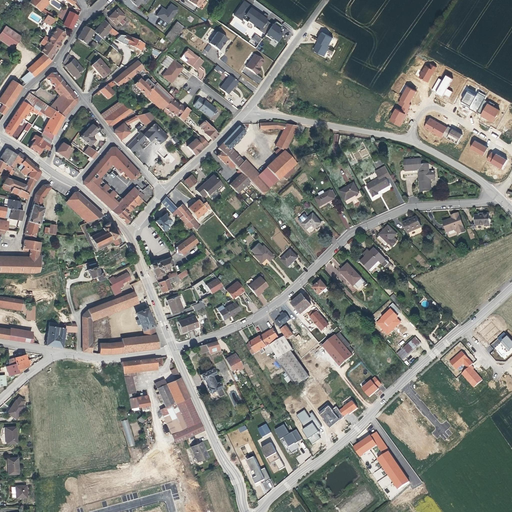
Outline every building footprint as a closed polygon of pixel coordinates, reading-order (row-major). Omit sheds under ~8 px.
[(31,0),(29,3),(38,10),(47,1),(47,0),(64,0),(73,6),(75,3),(75,2),(74,0),(31,0)] [(49,3),(47,1),(38,10),(41,12),(49,3)] [(262,30),(269,18),(243,1),(234,15),(242,20),(245,15),(250,18),(248,21),(262,30)] [(178,10),(171,4),(166,11),(162,8),(159,12),(157,16),(168,24),(178,10)] [(125,16),(117,8),(112,13),(108,17),(116,25),(119,22),(122,19),(125,16)] [(69,12),(62,25),(71,30),(78,17),(75,15),(69,12)] [(53,19),(47,16),(44,22),(51,26),(54,20),(53,19)] [(120,35),(112,29),(104,20),(98,27),(93,32),(97,35),(101,39),(103,40),(109,33),(116,39),(120,35)] [(176,22),(164,37),(171,42),(183,27),(176,22)] [(21,37),(5,26),(0,33),(0,39),(13,49),(21,37)] [(86,44),(93,31),(85,26),(81,32),(77,39),(86,44)] [(45,36),(43,39),(49,43),(57,48),(61,44),(59,43),(63,38),(65,34),(56,28),(49,39),(45,36)] [(216,32),(207,44),(212,47),(217,51),(225,39),(216,32)] [(333,38),(322,32),(317,40),(318,41),(313,50),(324,57),(329,48),(328,47),(333,38)] [(255,34),(251,39),(259,44),(262,38),(255,34)] [(127,35),(124,35),(121,40),(123,41),(133,46),(131,49),(133,50),(134,51),(136,48),(141,50),(145,44),(127,35)] [(44,54),(50,60),(54,53),(57,48),(49,43),(43,39),(41,43),(45,46),(42,52),(44,54)] [(111,45),(116,49),(122,43),(117,39),(111,45)] [(154,48),(151,53),(157,57),(160,52),(154,48)] [(203,61),(187,49),(183,54),(180,58),(186,62),(185,63),(196,71),(199,67),(198,66),(199,65),(200,65),(203,61)] [(23,82),(26,84),(28,82),(51,61),(50,60),(44,54),(27,70),(29,72),(21,79),(23,82)] [(264,61),(255,54),(246,67),(256,74),(260,69),(258,68),(261,65),(264,61)] [(82,70),(73,59),(72,60),(71,59),(68,55),(63,63),(65,65),(64,66),(73,77),(78,73),(82,70)] [(177,76),(183,67),(174,60),(168,56),(161,64),(167,69),(161,76),(171,83),(175,78),(174,78),(176,76),(177,76)] [(110,71),(99,59),(91,65),(97,72),(102,78),(110,71)] [(137,61),(112,81),(115,84),(118,87),(143,67),(137,61)] [(427,83),(436,67),(427,62),(418,77),(427,83)] [(217,65),(214,69),(222,75),(225,71),(217,65)] [(51,73),(46,78),(52,85),(55,88),(54,89),(59,96),(50,107),(55,111),(64,118),(77,103),(77,98),(55,73),(51,73)] [(237,81),(229,75),(219,88),(227,94),(233,87),(237,81)] [(442,80),(438,78),(432,91),(442,96),(443,95),(449,98),(452,91),(447,89),(452,79),(445,75),(442,80)] [(172,100),(173,98),(156,83),(152,78),(149,81),(147,79),(143,82),(139,79),(134,84),(140,90),(161,110),(164,107),(172,100)] [(282,93),(287,86),(276,79),(271,85),(282,93)] [(0,112),(4,115),(22,88),(12,81),(0,98),(0,102),(3,105),(0,109),(0,112)] [(105,86),(96,93),(98,95),(101,93),(103,95),(107,99),(114,93),(109,88),(115,84),(112,81),(105,86)] [(396,106),(388,122),(401,127),(411,105),(410,104),(416,91),(406,86),(396,106)] [(173,87),(169,92),(174,97),(179,92),(173,87)] [(467,90),(460,104),(477,112),(485,95),(478,92),(476,95),(467,90)] [(29,93),(23,102),(43,114),(48,106),(29,93)] [(204,101),(199,98),(193,105),(210,118),(213,113),(215,109),(210,106),(207,104),(208,104),(204,101)] [(131,111),(121,99),(100,115),(108,125),(112,125),(131,111)] [(178,116),(185,108),(181,105),(180,106),(177,103),(172,100),(164,107),(174,115),(175,114),(178,116)] [(5,133),(10,136),(12,133),(22,119),(24,120),(29,112),(32,114),(33,112),(44,118),(45,116),(43,114),(23,102),(5,129),(5,133)] [(494,123),(499,109),(486,104),(480,117),(494,123)] [(50,119),(50,118),(55,111),(50,107),(48,106),(43,114),(45,116),(50,119)] [(178,116),(178,117),(183,121),(191,111),(185,107),(185,108),(178,116)] [(40,137),(51,144),(54,135),(64,118),(55,111),(50,118),(50,119),(44,130),(40,136),(40,137)] [(148,113),(136,116),(138,119),(144,125),(152,118),(148,113)] [(456,145),(462,135),(429,117),(424,127),(456,145)] [(114,133),(120,140),(125,135),(130,132),(126,127),(128,125),(127,124),(134,121),(132,118),(125,121),(114,130),(114,133)] [(22,124),(24,120),(22,119),(12,133),(14,134),(21,123),(22,124)] [(204,121),(199,126),(204,131),(203,132),(212,141),(215,137),(218,134),(204,121)] [(287,146),(297,127),(286,124),(276,123),(276,127),(265,128),(265,129),(276,128),(283,130),(275,146),(284,151),(287,146)] [(131,152),(145,138),(149,142),(153,138),(159,144),(167,136),(154,124),(143,135),(140,132),(139,133),(139,134),(126,147),(131,152)] [(91,125),(80,137),(89,146),(94,140),(93,139),(94,138),(94,137),(94,136),(93,136),(93,135),(93,134),(97,130),(91,125)] [(262,194),(267,189),(229,149),(230,147),(231,146),(234,143),(236,144),(239,141),(237,139),(241,135),(244,132),(238,126),(217,148),(221,152),(235,166),(239,171),(241,173),(249,182),(262,194)] [(33,142),(29,149),(33,152),(38,155),(43,147),(49,151),(50,146),(39,139),(35,136),(31,141),(33,142)] [(170,139),(173,145),(179,142),(176,136),(170,139)] [(203,148),(208,144),(200,136),(196,140),(195,139),(186,146),(194,156),(200,151),(198,150),(202,147),(203,148)] [(40,137),(39,139),(50,146),(51,144),(40,137)] [(483,156),(487,147),(474,140),(469,149),(483,156)] [(66,159),(72,149),(62,143),(56,152),(66,159)] [(83,153),(87,148),(83,144),(79,150),(83,153)] [(109,162),(120,173),(130,164),(114,147),(111,148),(104,156),(109,162)] [(229,149),(267,189),(270,186),(258,174),(245,160),(243,162),(230,147),(229,149)] [(83,153),(92,159),(97,153),(93,150),(92,151),(87,148),(83,153)] [(6,149),(0,157),(0,161),(9,167),(17,156),(6,149)] [(258,174),(270,186),(282,176),(291,167),(295,164),(283,151),(273,160),(258,174)] [(486,160),(501,169),(507,160),(491,151),(486,160)] [(232,169),(235,166),(221,152),(216,156),(225,164),(226,163),(232,169)] [(170,164),(175,159),(169,153),(164,158),(170,164)] [(21,156),(18,154),(17,156),(9,167),(11,168),(13,169),(17,163),(21,156)] [(39,173),(39,171),(31,163),(30,163),(22,156),(21,156),(17,163),(20,165),(18,168),(21,171),(27,176),(30,178),(35,180),(39,173)] [(122,200),(97,177),(109,162),(104,156),(83,181),(83,185),(117,215),(137,195),(139,193),(133,188),(122,200)] [(421,158),(405,158),(406,168),(418,168),(419,171),(419,189),(422,189),(429,189),(429,177),(434,177),(434,170),(428,170),(428,163),(421,163),(421,158)] [(9,167),(0,161),(0,172),(2,168),(9,172),(11,168),(9,167)] [(130,164),(120,173),(122,175),(124,173),(125,174),(127,177),(130,180),(134,176),(136,179),(140,175),(130,164)] [(295,171),(291,167),(282,176),(286,179),(295,171)] [(381,169),(387,179),(391,177),(386,167),(381,169)] [(376,172),(379,179),(367,186),(374,198),(376,196),(379,195),(378,193),(390,186),(387,179),(381,169),(376,172)] [(234,180),(229,185),(237,194),(249,182),(241,173),(239,171),(237,173),(239,175),(234,180)] [(196,182),(191,175),(183,181),(189,188),(196,182)] [(207,195),(216,188),(218,190),(223,186),(213,175),(208,179),(209,181),(207,183),(201,188),(205,193),(207,195)] [(6,178),(3,184),(12,187),(22,191),(25,185),(6,178)] [(22,191),(28,194),(35,180),(30,178),(25,185),(22,191)] [(200,187),(201,188),(207,183),(209,181),(208,179),(200,187)] [(290,191),(300,201),(305,197),(291,182),(279,194),(283,198),(290,191)] [(356,191),(358,190),(354,184),(340,191),(346,201),(357,195),(358,194),(356,191)] [(32,203),(24,234),(25,234),(29,235),(28,241),(34,242),(34,237),(35,237),(38,224),(39,224),(43,209),(43,206),(40,205),(42,198),(50,187),(46,185),(42,185),(34,194),(32,203)] [(201,197),(205,193),(201,188),(200,187),(200,186),(195,190),(201,197)] [(22,191),(12,187),(10,192),(24,198),(26,199),(28,194),(22,191)] [(328,203),(335,199),(331,191),(316,199),(320,207),(328,203)] [(101,217),(102,216),(77,192),(73,193),(68,199),(68,200),(91,221),(101,217)] [(131,216),(128,213),(134,208),(137,205),(138,206),(143,201),(137,195),(117,215),(126,223),(130,219),(129,218),(131,216)] [(196,218),(209,207),(205,202),(202,204),(195,198),(194,199),(196,202),(191,205),(188,208),(196,218)] [(6,208),(17,210),(18,205),(19,202),(7,199),(4,199),(3,203),(7,203),(6,208)] [(91,221),(68,200),(65,203),(86,223),(91,221)] [(175,210),(177,209),(177,208),(170,202),(165,207),(171,214),(175,210)] [(182,205),(177,208),(177,209),(182,215),(188,221),(192,218),(182,205)] [(6,208),(4,218),(14,219),(20,220),(23,211),(17,210),(6,208)] [(456,230),(458,234),(465,232),(459,213),(451,216),(452,218),(443,222),(447,233),(456,230)] [(158,225),(163,231),(167,227),(166,224),(170,221),(165,214),(160,218),(160,217),(155,221),(158,225)] [(313,214),(302,224),(307,230),(313,225),(316,229),(318,227),(322,224),(313,214)] [(478,216),(475,216),(475,226),(484,225),(484,224),(490,224),(489,214),(481,214),(481,216),(478,216)] [(188,221),(182,215),(180,216),(179,217),(189,229),(192,227),(188,221)] [(411,220),(404,223),(408,233),(421,227),(417,217),(411,220)] [(199,227),(192,218),(188,221),(192,227),(195,230),(199,227)] [(123,241),(118,232),(116,229),(112,228),(109,223),(102,227),(101,227),(103,230),(90,237),(96,250),(111,243),(113,246),(123,241)] [(44,233),(45,233),(54,235),(56,225),(50,224),(49,228),(45,228),(44,233)] [(397,235),(388,226),(384,231),(380,235),(381,236),(389,244),(393,247),(396,244),(398,241),(394,238),(397,235)] [(0,260),(0,233),(2,234),(3,230),(0,229),(0,272),(34,273),(38,272),(41,256),(38,256),(40,243),(34,242),(28,241),(29,235),(25,234),(24,240),(23,240),(22,248),(30,249),(28,261),(0,260)] [(281,251),(290,247),(282,231),(273,236),(281,251)] [(191,235),(180,244),(186,251),(197,243),(191,235)] [(389,244),(381,236),(378,239),(386,246),(389,244)] [(186,251),(180,244),(175,248),(175,253),(180,255),(186,251)] [(268,261),(273,256),(262,246),(261,247),(258,244),(250,250),(254,254),(252,255),(260,263),(265,258),(268,261)] [(391,265),(375,248),(371,252),(369,254),(367,252),(364,256),(365,258),(361,262),(369,271),(370,270),(379,262),(381,264),(386,269),(391,265)] [(291,250),(281,260),(289,267),(293,263),(298,258),(291,250)] [(171,262),(169,258),(158,262),(154,264),(153,263),(149,265),(151,270),(152,269),(157,283),(166,279),(165,276),(163,270),(169,268),(169,267),(173,266),(173,265),(172,261),(171,262)] [(381,264),(379,262),(370,270),(373,274),(377,270),(376,268),(381,264)] [(362,278),(348,264),(343,268),(340,271),(354,286),(362,278)] [(99,274),(96,268),(96,267),(87,270),(90,278),(95,276),(96,281),(103,279),(102,273),(99,274)] [(166,279),(157,283),(159,287),(161,292),(170,289),(168,283),(173,281),(175,282),(179,281),(180,280),(188,274),(185,270),(176,275),(166,279)] [(110,286),(114,295),(121,291),(119,288),(123,286),(122,284),(130,279),(126,273),(114,279),(113,277),(108,280),(111,285),(110,286)] [(250,279),(244,283),(255,297),(260,293),(259,292),(263,290),(267,286),(259,277),(253,281),(250,279)] [(362,278),(354,286),(358,289),(365,282),(362,278)] [(216,279),(206,285),(208,289),(210,294),(222,288),(216,279)] [(327,288),(321,281),(316,285),(313,288),(319,295),(327,288)] [(225,291),(231,299),(238,294),(239,295),(243,291),(236,282),(225,291)] [(81,317),(81,327),(91,327),(91,322),(91,318),(137,300),(133,292),(88,310),(83,314),(81,317)] [(296,300),(292,303),(301,314),(312,306),(302,294),(296,300)] [(390,297),(397,304),(400,300),(393,294),(390,297)] [(0,306),(20,310),(21,309),(23,309),(23,312),(26,313),(30,313),(31,304),(22,303),(22,300),(0,296),(0,306)] [(182,310),(177,297),(166,301),(168,305),(172,314),(182,310)] [(138,303),(137,300),(91,318),(91,322),(138,303)] [(194,311),(204,307),(202,303),(192,306),(194,311)] [(239,310),(233,303),(223,308),(221,305),(215,308),(222,320),(228,316),(239,310)] [(388,335),(401,321),(397,318),(398,316),(389,308),(375,324),(388,335)] [(142,330),(153,326),(147,309),(136,313),(138,319),(136,320),(137,324),(138,327),(141,326),(142,330)] [(44,311),(36,312),(37,325),(45,324),(44,311)] [(328,325),(317,312),(311,317),(322,331),(328,325)] [(281,317),(275,321),(280,327),(291,319),(286,313),(281,317)] [(194,316),(176,322),(180,333),(191,329),(198,327),(194,316)] [(0,327),(0,338),(33,344),(34,337),(32,336),(33,329),(10,325),(9,329),(0,327)] [(59,328),(56,347),(62,348),(63,340),(65,330),(76,331),(76,327),(68,326),(59,325),(58,328),(59,328)] [(281,330),(288,340),(296,334),(289,325),(281,330)] [(58,328),(48,326),(47,337),(45,346),(54,347),(56,347),(59,328),(58,328)] [(155,335),(153,326),(142,330),(144,336),(155,335)] [(278,326),(274,329),(280,339),(270,345),(278,358),(278,360),(296,386),(309,376),(291,351),(292,350),(284,336),(285,336),(278,326)] [(82,352),(91,353),(91,327),(81,327),(82,352)] [(280,339),(274,329),(259,337),(250,343),(256,353),(259,351),(261,354),(265,352),(263,349),(270,345),(280,339)] [(490,345),(504,359),(511,352),(511,341),(504,332),(490,345)] [(339,333),(336,336),(346,348),(349,346),(350,345),(339,333)] [(99,343),(99,354),(111,354),(158,348),(155,335),(144,336),(121,339),(121,342),(121,345),(109,346),(109,344),(99,343)] [(418,335),(403,349),(409,354),(423,341),(418,335)] [(346,348),(336,336),(323,347),(340,366),(352,356),(351,354),(346,348)] [(216,342),(204,345),(207,351),(205,352),(206,356),(209,355),(220,350),(216,342)] [(256,353),(250,343),(247,345),(253,355),(256,353)] [(204,345),(196,347),(199,355),(205,352),(207,351),(204,345)] [(470,365),(472,363),(462,350),(449,361),(456,370),(463,364),(467,368),(461,373),(473,388),(483,380),(470,365)] [(230,356),(225,359),(230,371),(237,368),(238,371),(243,369),(234,354),(230,356)] [(8,359),(8,366),(26,360),(25,355),(21,356),(8,359)] [(155,358),(121,362),(121,363),(124,377),(132,376),(136,375),(136,372),(135,369),(156,367),(162,366),(161,358),(155,358)] [(30,364),(29,360),(26,360),(8,366),(6,366),(9,376),(18,373),(22,371),(24,369),(24,367),(28,366),(27,365),(29,364),(30,364)] [(180,378),(176,368),(170,370),(172,376),(175,374),(177,379),(180,378)] [(211,369),(200,375),(202,380),(204,379),(208,387),(206,388),(210,395),(216,392),(219,398),(225,395),(222,389),(223,389),(219,382),(215,384),(211,376),(214,374),(211,369)] [(124,377),(128,394),(130,393),(135,392),(132,376),(124,377)] [(360,387),(368,397),(382,385),(375,376),(360,387)] [(189,397),(180,378),(177,379),(166,384),(175,403),(189,397)] [(154,384),(156,388),(166,384),(164,380),(154,384)] [(175,403),(166,384),(156,388),(165,408),(160,410),(170,434),(199,421),(189,397),(175,403)] [(357,391),(347,400),(355,411),(367,403),(357,391)] [(131,399),(129,399),(131,409),(137,408),(141,407),(142,411),(149,409),(146,395),(142,396),(142,395),(140,395),(140,397),(135,398),(131,399)] [(15,401),(7,413),(9,415),(15,419),(24,406),(15,401)] [(338,404),(328,412),(337,427),(349,417),(338,404)] [(302,428),(311,444),(321,438),(316,429),(321,427),(313,413),(308,416),(305,410),(297,414),(304,427),(302,428)] [(135,446),(128,419),(122,421),(128,447),(135,446)] [(262,437),(271,432),(266,423),(257,428),(262,437)] [(285,425),(275,430),(280,439),(284,438),(289,446),(295,443),(296,444),(303,440),(297,430),(290,434),(285,425)] [(16,427),(5,428),(5,435),(6,443),(16,443),(16,427)] [(374,428),(355,444),(364,456),(373,449),(402,489),(413,482),(374,428)] [(198,461),(207,457),(204,451),(205,450),(202,443),(191,447),(198,461)] [(272,447),(261,454),(274,476),(286,468),(272,447)] [(255,457),(243,464),(256,488),(270,480),(255,457)] [(17,458),(7,459),(7,468),(8,475),(18,474),(17,458)] [(372,474),(377,480),(384,475),(380,469),(372,474)] [(26,486),(15,486),(15,487),(16,497),(16,498),(26,498),(26,486)]
